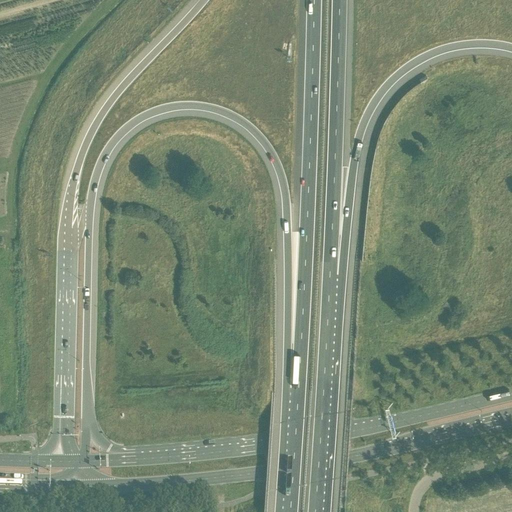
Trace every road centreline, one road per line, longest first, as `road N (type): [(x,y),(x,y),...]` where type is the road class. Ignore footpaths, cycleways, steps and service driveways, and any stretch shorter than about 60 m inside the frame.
road 1 (motorway): [(85,421),(95,176),(116,138),(163,108),(227,113),(248,126),(277,166),(298,388)]
road 2 (motorway): [(204,0),(120,87),(82,149),(69,203),(63,461)]
road 3 (primary): [(85,487),(265,472),(511,419)]
road 4 (motorway): [(314,0),(298,388)]
road 5 (primary): [(511,393),(333,434),(135,459)]
road 6 (motorway): [(329,277),(359,132),(382,90),(398,72),(447,47),(511,47)]
road 7 (motorway): [(329,277),(339,0)]
road 8 (motorway): [(315,511),(329,277)]
road 9 (motorway): [(298,388),(290,511)]
road 10 (unclassified): [(413,511),(431,478),(511,456)]
